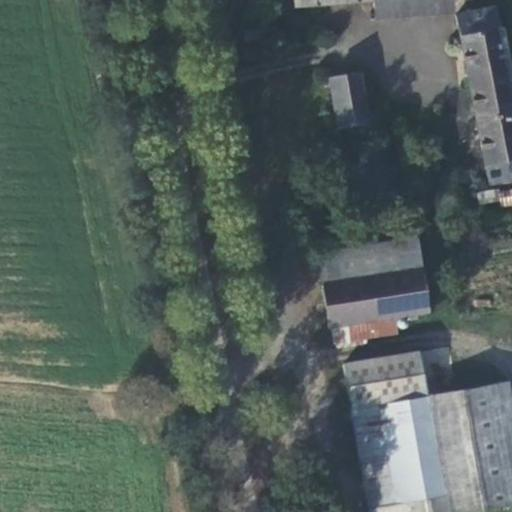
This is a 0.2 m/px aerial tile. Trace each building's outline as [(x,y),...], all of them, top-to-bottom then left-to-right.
[(458,11),(456,0),(379,0),(384,23),(458,11)] [(458,11),(487,183),(511,179),(511,117),(511,72),(504,74),(492,6),(458,11)] [(271,43),(268,14),(248,16),(249,30),(242,31),(244,46),(271,43)] [(382,121),(379,75),(350,76),(352,123),(382,121)] [(511,188),(478,192),(479,205),(511,202),(511,188)] [(312,253),(312,275),(412,277),(413,255),(312,253)] [(412,314),(412,277),(312,275),(311,312),(375,313),(412,314)] [(375,327),(375,313),(311,312),(311,326),(375,327)] [(378,338),(382,355),(403,351),(399,334),(378,338)] [(446,349),(424,350),(426,390),(448,389),(446,349)] [(397,381),(348,383),(350,423),(399,420),(397,381)] [(350,423),(348,383),(322,384),(324,424),(350,423)] [(400,426),(405,511),(480,511),(476,422),(400,426)] [(405,511),(400,426),(325,429),(329,511),(405,511)]
